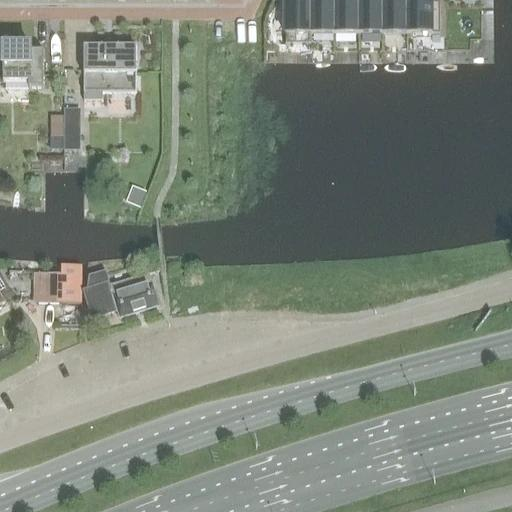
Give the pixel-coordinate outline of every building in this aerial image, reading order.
[(284,16),(284,36),(285,36),(285,46),(311,46),(311,37),(310,37),(309,0),(284,0),(285,16),(284,16)] [(309,0),(310,37),(311,37),(334,37),(333,0),(309,0)] [(333,0),(334,37),(358,37),(358,0),(333,0)] [(358,0),(358,37),(382,37),(382,0),(358,0)] [(382,0),(382,37),(406,37),(406,0),(382,0)] [(406,0),(406,37),(431,37),(431,36),(439,36),(439,5),(431,5),(431,0),(406,0)] [(29,90),(44,90),(44,54),(31,54),(31,49),(3,49),(3,85),(29,85),(29,90)] [(102,104),(102,96),(136,95),(136,49),(135,49),(119,50),(119,49),(118,49),(118,50),(103,50),(102,49),(101,49),(101,50),(84,50),(84,104),(102,104)] [(63,115),(63,133),(76,133),(76,115),(63,115)] [(48,139),(47,153),(60,153),(61,140),(48,139)] [(134,189),(128,204),(141,210),(147,194),(134,189)] [(148,267),(151,276),(160,273),(157,264),(148,267)] [(82,267),(62,267),(62,275),(37,275),(36,305),(81,305),(82,267)] [(148,277),(110,289),(106,274),(88,279),(86,292),(83,293),(92,324),(118,316),(119,322),(159,310),(152,287),(151,287),(148,277)]
